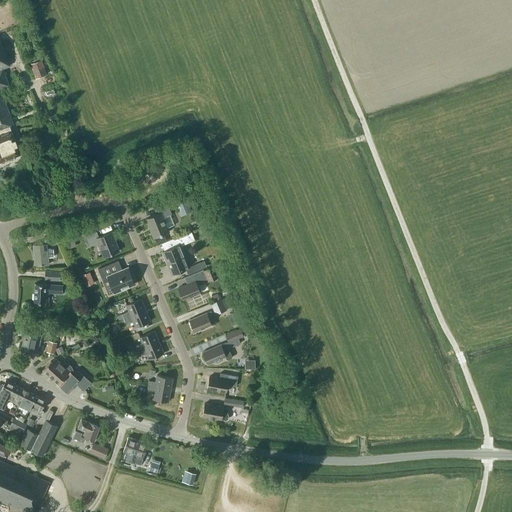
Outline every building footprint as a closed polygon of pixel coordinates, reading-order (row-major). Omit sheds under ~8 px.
[(10,128),(14,127),(13,124),(0,89),(0,88),(9,85),(2,68),(9,66),(0,41),(0,160),(20,153),(11,131),(10,128)] [(35,78),(47,74),(42,59),(30,64),(35,78)] [(175,202),(178,209),(185,206),(188,213),(191,212),(185,198),(175,202)] [(172,214),(167,203),(156,208),(158,213),(146,218),(154,237),(168,232),(162,217),(172,214)] [(104,257),(118,251),(111,232),(98,237),(96,231),(85,236),(89,246),(98,243),(104,257)] [(184,256),(180,246),(194,240),(191,232),(173,239),(176,246),(165,250),(162,251),(167,263),(184,256)] [(162,243),(165,250),(176,246),(173,239),(173,238),(162,243)] [(35,265),(48,264),(47,258),(54,257),(53,248),(47,249),(46,244),(33,245),(35,265)] [(200,262),(189,267),(184,256),(167,263),(171,274),(185,268),(188,274),(202,268),(200,262)] [(102,279),(107,276),(114,292),(134,283),(128,268),(122,270),(118,260),(98,269),(102,279)] [(197,285),(200,284),(207,281),(207,282),(219,277),(214,266),(203,270),(203,271),(185,279),(187,284),(178,288),(183,299),(200,292),(197,285)] [(60,280),(60,271),(45,270),(45,279),(60,280)] [(89,272),(82,275),(86,286),(94,282),(89,272)] [(49,292),(56,293),(62,293),(63,285),(46,284),(35,283),(34,301),(48,302),(49,292)] [(221,299),(225,309),(232,306),(228,296),(221,299)] [(124,317),(124,318),(145,310),(140,298),(126,304),(129,311),(122,313),(124,317)] [(217,314),(226,310),(225,309),(221,299),(212,303),(217,314)] [(145,310),(124,318),(126,324),(133,321),(136,327),(150,321),(145,310)] [(208,317),(213,315),(211,311),(189,320),(194,332),(211,324),(208,317)] [(230,313),(235,324),(239,322),(240,322),(236,311),(235,311),(230,313)] [(149,326),(147,322),(136,327),(138,331),(149,326)] [(207,364),(225,356),(226,359),(228,359),(231,358),(232,356),(228,348),(240,343),(238,338),(243,336),(240,328),(225,335),(228,341),(202,352),(207,364)] [(37,354),(42,335),(37,333),(25,330),(20,350),(32,353),(37,354)] [(135,345),(136,347),(130,349),(132,353),(137,350),(138,351),(159,342),(154,330),(139,336),(142,343),(135,345)] [(90,344),(86,338),(82,341),(86,347),(90,344)] [(54,353),(57,342),(49,341),(46,352),(54,353)] [(138,351),(134,353),(136,357),(146,353),(149,359),(163,353),(159,342),(138,351)] [(51,361),(43,370),(59,384),(68,392),(76,384),(83,390),(91,382),(78,370),(76,373),(72,370),(72,366),(68,363),(65,362),(63,364),(55,358),(52,362),(51,361)] [(207,389),(226,392),(227,384),(236,386),(238,376),(232,375),(220,373),(219,378),(209,376),(207,389)] [(148,380),(148,386),(170,389),(172,377),(157,375),(156,381),(148,380)] [(10,394),(15,385),(6,380),(3,386),(0,384),(0,408),(3,410),(8,399),(9,399),(11,395),(10,394)] [(19,404),(26,390),(15,385),(10,394),(11,395),(9,399),(19,404)] [(170,389),(148,386),(147,391),(154,392),(153,399),(168,402),(170,389)] [(32,405),(37,395),(26,390),(19,404),(29,409),(31,405),(32,405)] [(46,399),(37,395),(32,405),(31,405),(29,409),(41,415),(44,411),(41,409),(46,399)] [(243,401),(224,398),(223,405),(242,408),(243,401)] [(202,416),(221,419),(226,420),(228,419),(228,415),(227,413),(228,407),(204,403),(202,416)] [(23,431),(27,424),(14,418),(11,425),(8,432),(18,437),(21,430),(23,431)] [(34,420),(29,418),(26,423),(31,426),(34,420)] [(94,441),(100,426),(81,418),(77,430),(75,430),(72,438),(84,443),(86,438),(94,441)] [(42,456),(57,425),(46,419),(38,434),(28,428),(20,444),(42,456)] [(143,458),(148,443),(128,436),(123,451),(128,452),(126,460),(136,464),(136,462),(141,464),(143,457),(143,458)] [(9,447),(0,443),(0,454),(5,457),(9,447)] [(104,458),(108,449),(93,443),(89,452),(104,458)] [(0,501),(24,511),(34,511),(48,482),(0,461),(0,501)] [(159,464),(151,461),(148,471),(156,473),(159,464)] [(193,484),(196,474),(189,472),(186,482),(193,484)]
